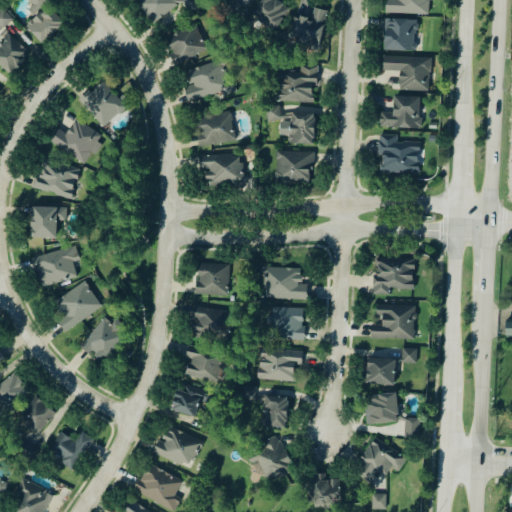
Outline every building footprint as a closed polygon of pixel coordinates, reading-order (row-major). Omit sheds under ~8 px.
[(63,25),(44,4),(47,2),(45,0),(21,0),(36,16),(23,27),(40,45),(63,25)] [(151,25),(179,5),(187,16),(201,5),(197,0),(138,0),(135,3),(151,25)] [(269,33),(289,11),(277,0),(261,0),(249,14),(269,33)] [(384,0),(384,14),(426,14),(426,0),(384,0)] [(293,17),(286,47),(316,54),(325,12),(312,9),(309,21),(293,17)] [(12,20),(2,10),(0,11),(0,28),(2,31),(12,20)] [(414,21),(383,21),(383,52),(414,52),(414,21)] [(194,25),(162,41),(174,67),(207,50),(194,25)] [(0,38),(0,67),(14,75),(28,51),(2,35),(0,38)] [(397,92),(428,92),(428,58),(381,58),(381,72),(397,72),(397,92)] [(184,72),(188,87),(182,88),(187,103),(227,93),(219,63),(184,72)] [(315,68),(275,68),(274,103),(314,103),(315,68)] [(102,129),(124,109),(101,83),(79,103),(102,129)] [(420,98),(391,98),(391,114),(378,113),(378,129),(420,129),(420,98)] [(288,145),(312,146),(313,115),(289,114),(288,145)] [(196,147),(232,143),(229,115),(193,119),(196,147)] [(47,142),(81,164),(99,136),(74,120),(64,135),(55,129),(47,142)] [(378,174),(417,174),(417,146),(395,146),(395,137),(378,137),(378,174)] [(310,184),(310,153),(274,153),(274,184),(310,184)] [(241,155),(197,158),(198,174),(203,174),(204,188),(243,185),(241,155)] [(32,189),(70,201),(79,170),(41,159),(32,189)] [(63,208),(30,208),(30,239),(55,239),(55,220),(63,220),(63,208)] [(74,281),(72,257),(35,259),(36,284),(74,281)] [(412,292),(413,260),(372,259),(371,296),(388,296),(388,291),(412,292)] [(226,296),(227,265),(195,265),(194,296),(226,296)] [(303,300),(303,270),(264,270),(264,300),(303,300)] [(54,306),(60,316),(54,320),(64,334),(101,310),(85,286),(54,306)] [(230,314),(192,307),(188,334),(225,341),(230,314)] [(374,328),(368,328),(368,341),(412,341),(412,307),(374,307),(374,328)] [(271,310),(271,341),(302,341),(302,310),(271,310)] [(124,329),(105,314),(78,347),(96,362),(124,329)] [(511,322),(504,322),(503,338),(511,338),(511,322)] [(187,347),(181,377),(217,384),(223,354),(187,347)] [(399,364),(414,364),(414,350),(399,350),(399,364)] [(298,357),(257,354),(256,380),(296,382),(298,357)] [(364,385),(393,386),(395,361),(366,359),(364,385)] [(0,407),(6,414),(29,393),(12,374),(0,384),(0,407)] [(169,412),(193,418),(196,405),(205,407),(208,393),(176,385),(169,412)] [(365,396),(365,424),(395,424),(395,396),(365,396)] [(54,414),(34,397),(14,421),(33,438),(54,414)] [(261,428),(285,428),(285,397),(261,397),(261,428)] [(401,436),(414,439),(418,422),(405,419),(401,436)] [(190,468),(200,441),(163,427),(153,455),(190,468)] [(60,433),(45,455),(71,471),(91,440),(80,432),(73,442),(60,433)] [(292,472),(275,436),(260,444),(262,449),(251,455),(265,484),(292,472)] [(375,472),(384,477),(389,469),(396,473),(405,459),(372,440),(352,473),(369,483),(375,472)] [(132,492),(170,511),(172,511),(178,502),(172,499),(181,482),(146,464),(132,492)] [(305,477),(305,510),(338,510),(338,477),(305,477)] [(7,511),(42,511),(49,497),(20,484),(7,511)] [(386,510),(386,494),(372,494),(372,510),(386,510)] [(145,511),(128,500),(119,511),(145,511)]
